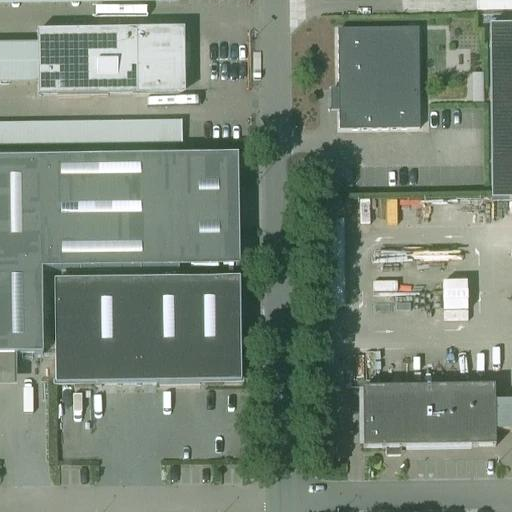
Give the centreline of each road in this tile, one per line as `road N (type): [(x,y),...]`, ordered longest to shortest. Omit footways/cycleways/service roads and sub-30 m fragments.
road 1 (unclassified): [(281,103),(284,499)]
road 2 (unknown): [(0,102),(281,103)]
road 3 (unclassified): [(284,499),(511,496)]
